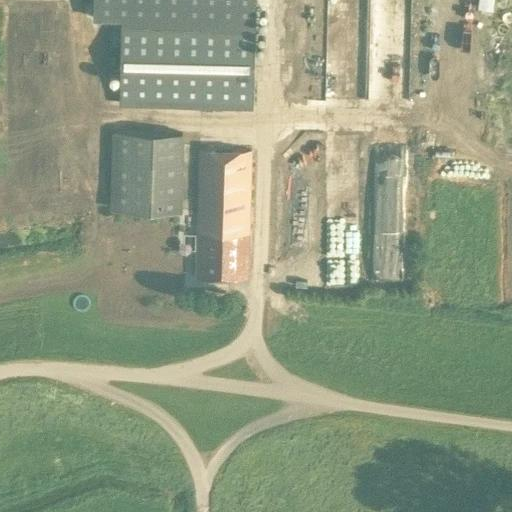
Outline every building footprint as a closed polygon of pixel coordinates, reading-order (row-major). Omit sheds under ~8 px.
[(94,0),(94,20),(122,21),(120,105),(252,109),(255,0),(94,0)] [(311,0),(312,8),(292,8),(295,73),(307,72),(307,85),(337,84),(334,0),(311,0)] [(376,0),(357,0),(356,97),(376,97),(376,0)] [(458,23),(458,13),(434,13),(434,23),(458,23)] [(395,74),(398,99),(415,97),(412,72),(395,74)] [(413,269),(408,128),(384,129),(388,269),(413,269)] [(183,135),(114,134),(112,211),(181,213),(183,135)] [(340,277),(362,277),(361,149),(338,149),(340,277)] [(200,152),(196,280),(248,280),(251,153),(200,152)] [(295,175),(296,278),(327,278),(326,175),(295,175)]
